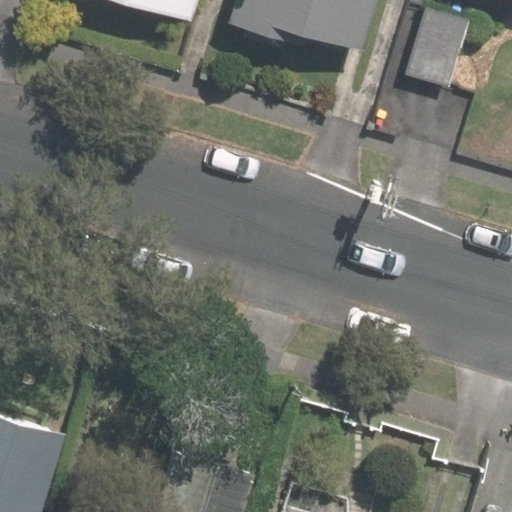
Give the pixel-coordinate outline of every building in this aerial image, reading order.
[(150,0),(181,9),(183,0),(150,0)] [(218,0),(215,11),(291,33),(294,25),(346,39),(357,0),(218,0)] [(453,13),(414,0),(394,66),(433,79),(453,13)] [(29,511),(54,429),(0,412),(0,511),(29,511)] [(229,511),(241,473),(168,451),(149,511),(229,511)] [(331,511),(278,496),(273,511),(331,511)]
